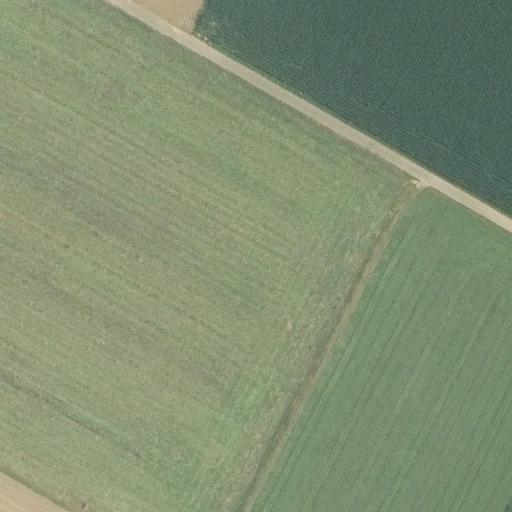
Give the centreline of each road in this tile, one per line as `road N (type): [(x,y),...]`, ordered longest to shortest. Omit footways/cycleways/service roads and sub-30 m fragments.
road 1 (track): [(242,511),(414,172)]
road 2 (track): [(111,0),(414,172)]
